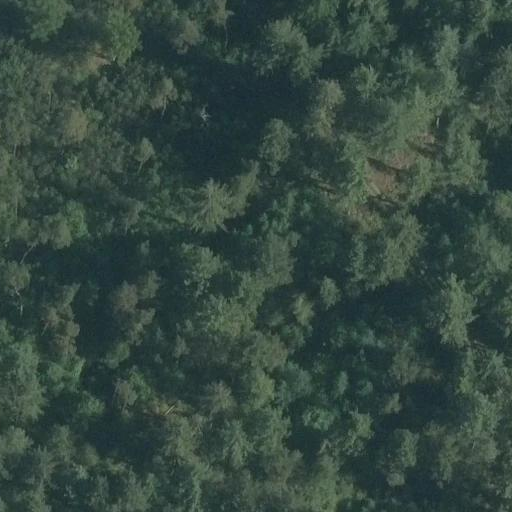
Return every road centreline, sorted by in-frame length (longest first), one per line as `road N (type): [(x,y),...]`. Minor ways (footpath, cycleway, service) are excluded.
road 1 (track): [(248,0),(511,409)]
road 2 (track): [(0,381),(350,163)]
